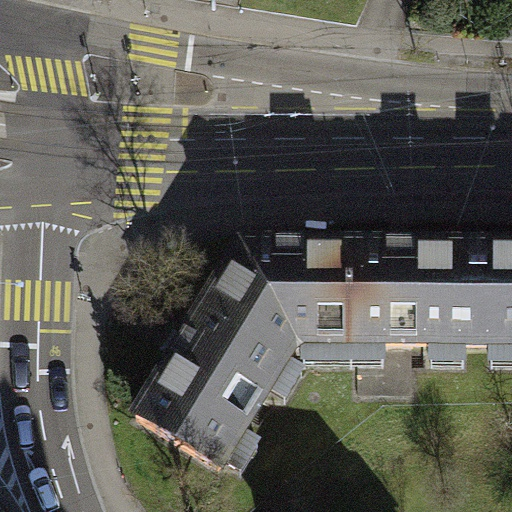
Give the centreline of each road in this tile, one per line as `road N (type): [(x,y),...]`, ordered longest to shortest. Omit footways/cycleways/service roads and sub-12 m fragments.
road 1 (secondary): [(373,137),(282,81),(147,47),(19,29)]
road 2 (secondary): [(43,197),(302,167),(373,137)]
road 3 (secondary): [(65,511),(33,384),(43,197)]
road 4 (secondary): [(43,197),(47,112),(19,29)]
road 5 (secondary): [(511,137),(373,137)]
